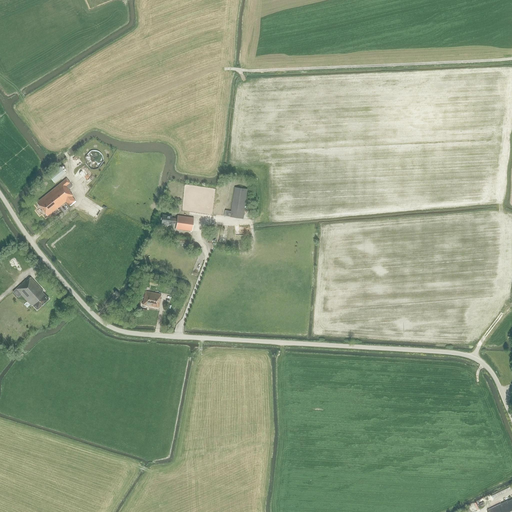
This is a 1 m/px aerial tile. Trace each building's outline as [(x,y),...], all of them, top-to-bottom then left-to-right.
[(93,169),(102,165),(99,156),(101,155),(99,150),(88,154),(93,169)] [(66,173),(61,167),(49,176),(54,182),(66,173)] [(73,186),(70,183),(67,178),(37,202),(48,216),(52,213),(52,212),(53,211),(53,212),(66,201),(69,205),(75,200),(72,196),(73,196),(70,192),(71,191),(69,189),(73,186)] [(243,219),(248,189),(236,187),(232,211),(226,210),(225,216),(231,217),(243,219)] [(163,215),(161,225),(167,226),(167,224),(171,224),(171,223),(177,224),(176,229),(192,231),(194,218),(178,216),(178,219),(172,218),(172,216),(163,215)] [(191,245),(192,239),(177,237),(176,243),(191,245)] [(37,310),(49,299),(43,292),(44,291),(31,277),(27,281),(26,280),(13,292),(18,297),(21,294),(32,306),(33,305),(37,310)] [(9,284),(5,280),(3,278),(0,280),(2,282),(7,287),(9,284)] [(160,298),(161,294),(146,291),(143,305),(159,308),(161,298),(160,298)] [(16,302),(19,299),(13,293),(10,296),(16,302)] [(13,300),(9,295),(2,302),(6,307),(13,300)] [(511,511),(511,499),(509,501),(488,510),(489,511),(511,511)]
